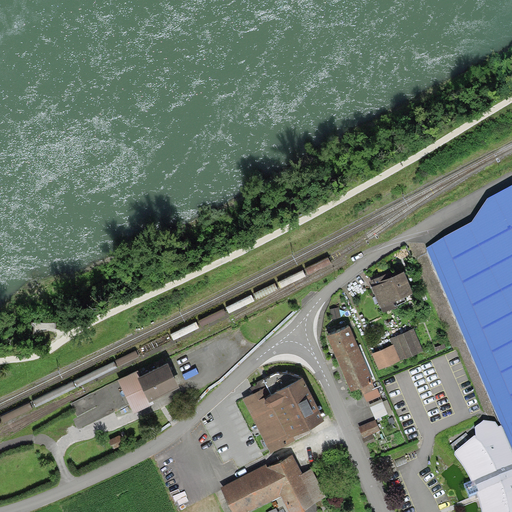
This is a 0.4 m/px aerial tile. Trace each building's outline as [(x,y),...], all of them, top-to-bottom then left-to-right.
[(477,222),(427,250),(501,426),(511,450),(511,188),(489,199),(483,211),(477,222)] [(384,273),(369,279),(378,302),(380,301),(383,309),(407,299),(404,293),(413,289),(404,267),(385,275),(384,273)] [(54,319),(32,318),(32,321),(34,323),(33,330),(55,330),(56,329),(56,321),(55,320),(54,319)] [(350,321),(327,331),(335,349),(351,388),(361,384),(367,399),(381,394),(377,386),(376,387),(372,379),(374,378),(350,321)] [(413,326),(390,336),(393,343),(400,358),(423,348),(413,326)] [(400,358),(393,343),(372,352),(379,367),(400,358)] [(168,362),(140,376),(151,399),(180,385),(168,362)] [(306,423),(325,413),(303,370),(297,373),(290,371),(276,371),(258,380),(259,382),(251,386),(253,390),(243,395),(270,451),(295,439),(310,431),(306,423)] [(154,404),(151,399),(140,376),(137,372),(117,382),(134,414),(154,404)] [(382,397),(369,402),(375,418),(393,410),(388,398),(383,400),(382,397)] [(377,418),(359,426),(363,436),(372,432),(381,428),(377,418)] [(511,511),(511,450),(501,426),(498,427),(496,423),(484,421),(476,428),(475,437),(456,453),(456,456),(471,481),(464,484),(469,498),(478,494),(482,510),(481,511),(511,511)] [(376,439),(372,432),(363,436),(366,444),(376,439)] [(121,434),(110,438),(112,445),(123,440),(121,434)] [(245,473),(221,485),(234,511),(238,511),(280,491),(290,511),(291,511),(325,495),(311,467),(303,472),(293,452),(267,465),(266,463),(245,473)] [(321,511),(317,502),(303,508),(305,511),(321,511)]
